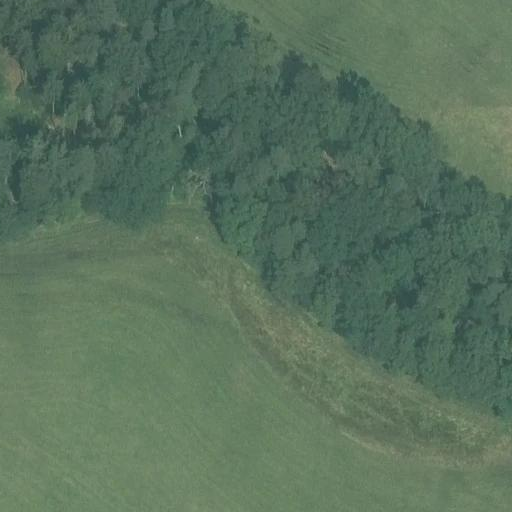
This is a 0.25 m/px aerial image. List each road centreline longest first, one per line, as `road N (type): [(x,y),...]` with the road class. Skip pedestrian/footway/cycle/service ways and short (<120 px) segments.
road 1 (track): [(511,411),(378,364),(210,209),(154,208),(0,235)]
road 2 (track): [(216,67),(281,118),(471,350),(511,378)]
